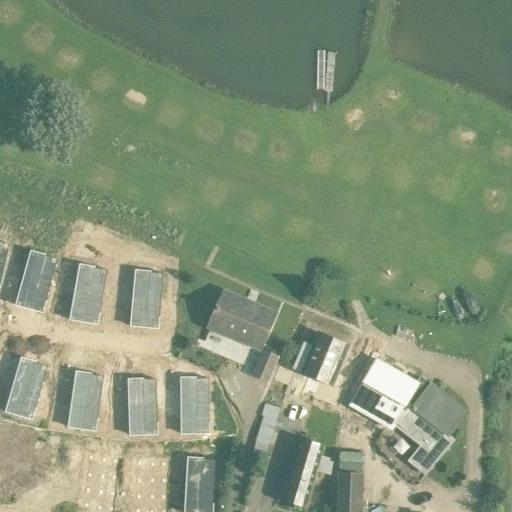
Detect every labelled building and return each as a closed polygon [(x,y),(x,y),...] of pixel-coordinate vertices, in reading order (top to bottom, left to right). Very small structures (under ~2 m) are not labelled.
[(8,0),(0,7),(0,23),(6,31),(22,16),(8,0)] [(43,56),(57,35),(37,22),(23,42),(43,56)] [(77,77),(89,51),(67,40),(55,67),(77,77)] [(97,68),(91,88),(110,94),(116,74),(97,68)] [(393,77),(370,88),(380,108),(403,97),(393,77)] [(130,86),(122,105),(143,114),(150,95),(130,86)] [(165,101),(157,121),(179,131),(188,111),(165,101)] [(217,145),(224,124),(203,116),(196,137),(217,145)] [(254,154),(262,125),(240,119),(232,148),(254,154)] [(0,150),(0,157),(18,160),(21,140),(2,137),(0,150)] [(311,150),(305,171),(327,176),(332,155),(311,150)] [(345,182),(366,185),(369,167),(348,163),(345,182)] [(112,193),(117,174),(97,168),(91,188),(112,193)] [(390,188),(407,192),(411,173),(394,169),(390,188)] [(208,178),(202,199),(221,205),(228,184),(208,178)] [(504,187),(480,187),(481,211),(505,210),(504,187)] [(184,223),(191,204),(174,197),(167,217),(184,223)] [(0,212),(3,238),(22,236),(18,200),(0,201),(0,212)] [(252,200),(244,217),(263,226),(271,208),(252,200)] [(304,240),(313,223),(295,215),(287,233),(304,240)] [(330,238),(325,261),(344,265),(349,241),(330,238)] [(0,285),(10,244),(0,241),(0,285)] [(275,272),(282,254),(266,247),(258,264),(275,272)] [(28,264),(17,305),(31,309),(34,298),(46,301),(58,259),(46,256),(43,268),(28,264)] [(396,290),(401,269),(383,264),(378,286),(396,290)] [(78,278),(71,320),(85,322),(87,311),(100,313),(108,270),(95,268),(93,280),(78,278)] [(136,283),(132,326),(146,327),(147,316),(160,317),(164,274),(152,272),(151,285),(136,283)] [(472,285),(449,292),(457,316),(479,309),(472,285)] [(432,304),(435,294),(414,289),(411,300),(432,304)] [(275,313),(225,292),(209,328),(260,350),(275,313)] [(3,305),(11,307),(14,295),(6,293),(3,305)] [(60,310),(52,308),(49,319),(57,322),(60,310)] [(107,319),(104,331),(112,332),(115,320),(107,319)] [(135,344),(170,345),(170,331),(135,330),(135,344)] [(301,373),(331,386),(348,347),(318,334),(313,346),(303,342),(292,369),(301,373)] [(267,382),(278,356),(264,351),(253,376),(267,382)] [(431,385),(420,376),(417,381),(376,359),(363,382),(362,381),(349,402),(372,415),(392,429),(394,425),(421,446),(409,462),(426,475),(453,440),(448,436),(467,412),(432,385),(431,385)] [(19,370),(7,412),(21,416),(24,404),(36,408),(48,366),(36,363),(33,375),(19,370)] [(184,389),(196,387),(192,365),(180,368),(184,389)] [(75,384),(69,427),(83,429),(85,417),(98,419),(104,376),(92,374),(90,386),(75,384)] [(198,391),(183,391),(183,433),(197,433),(197,422),(210,422),(210,378),(198,378),(198,391)] [(145,392),(130,392),(131,435),(146,435),(145,423),(158,423),(157,379),(144,379),(145,392)] [(263,416),(255,440),(268,445),(277,419),(280,409),(265,404),(261,416),(263,416)] [(53,415),(46,413),(43,425),(51,427),(53,415)] [(224,433),(232,432),(231,420),(223,421),(224,433)] [(102,433),(110,434),(112,422),(104,421),(102,433)] [(306,511),(324,447),(299,440),(280,503),(306,511)] [(0,454),(0,485),(11,487),(15,444),(3,442),(2,455),(0,454)] [(37,460),(31,502),(45,504),(47,493),(59,494),(65,451),(53,449),(51,462),(37,460)] [(89,467),(85,510),(99,511),(100,499),(113,501),(118,457),(105,456),(104,468),(89,467)] [(188,471),(185,511),(200,511),(201,503),(214,503),(216,460),(203,459),(203,472),(188,471)] [(137,472),(136,511),(150,511),(151,503),(164,504),(165,460),(153,460),(153,472),(137,472)] [(362,511),(364,474),(338,473),(336,511),(362,511)] [(24,501),(25,489),(17,488),(16,500),(24,501)] [(73,509),(74,497),(66,496),(65,508),(73,509)] [(119,503),(117,511),(125,511),(127,503),(119,503)] [(170,503),(170,511),(178,511),(178,504),(170,503)]
